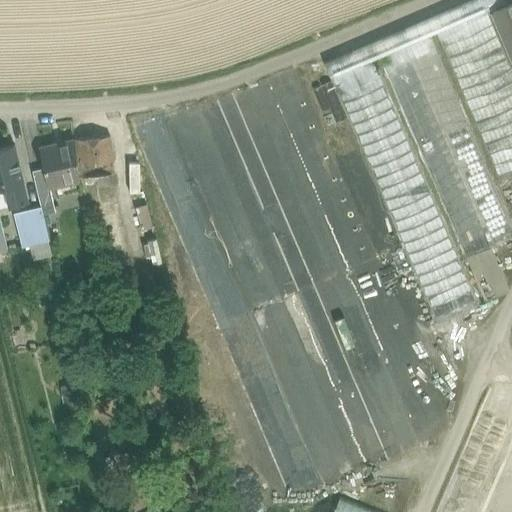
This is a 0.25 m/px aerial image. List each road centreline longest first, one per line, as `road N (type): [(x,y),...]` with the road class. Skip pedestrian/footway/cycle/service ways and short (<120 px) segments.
road 1 (residential): [(427,0),(300,61),(156,102),(0,109)]
road 2 (track): [(511,294),(422,511)]
